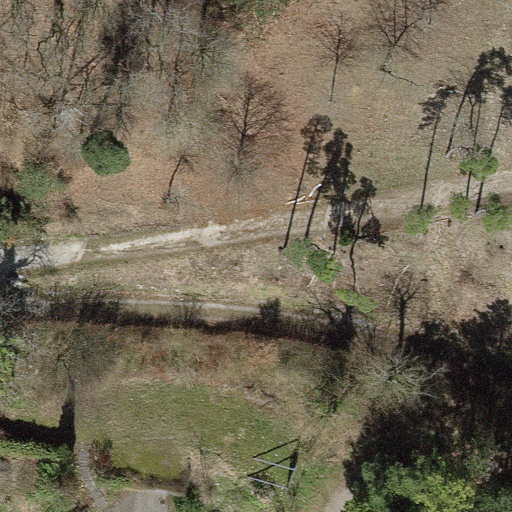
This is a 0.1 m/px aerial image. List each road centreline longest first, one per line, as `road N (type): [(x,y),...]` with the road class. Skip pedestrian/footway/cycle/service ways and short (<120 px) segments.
road 1 (track): [(0,282),(336,324),(511,391)]
road 2 (track): [(0,279),(511,191)]
road 3 (residential): [(337,511),(354,482),(389,460),(511,459)]
